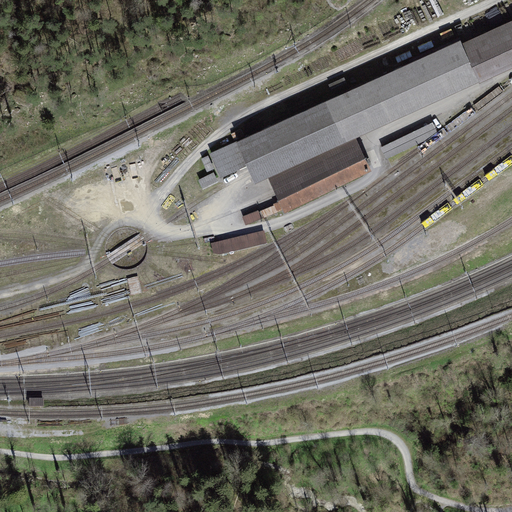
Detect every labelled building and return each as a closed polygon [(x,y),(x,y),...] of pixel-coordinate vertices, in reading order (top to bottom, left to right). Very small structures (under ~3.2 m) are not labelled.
[(461,38),(236,138),(237,141),(212,153),(221,175),(247,164),(251,173),(254,180),(479,80),(480,81),(511,67),(511,18),(463,41),(461,38)] [(333,91),(347,84),(343,76),(329,82),(333,91)] [(433,122),(382,146),(387,158),(423,141),(437,131),(433,122)] [(276,192),(285,209),(372,168),(356,135),(268,174),(276,192)] [(202,156),(207,170),(214,167),(209,154),(202,156)] [(215,170),(199,177),(203,187),(219,180),(215,170)] [(211,244),(214,256),(267,243),(264,231),(211,244)] [(44,398),(29,398),(29,407),(43,407),(44,398)]
